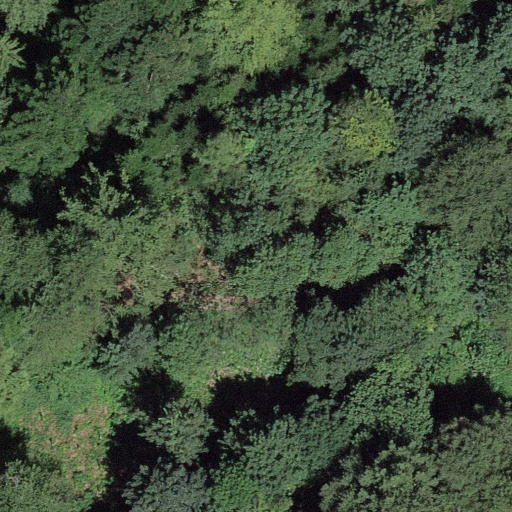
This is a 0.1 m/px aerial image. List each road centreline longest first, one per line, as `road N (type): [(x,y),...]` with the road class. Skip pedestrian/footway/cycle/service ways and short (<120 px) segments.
road 1 (track): [(511,206),(355,291),(227,302),(0,255)]
road 2 (track): [(308,511),(343,473),(511,212)]
